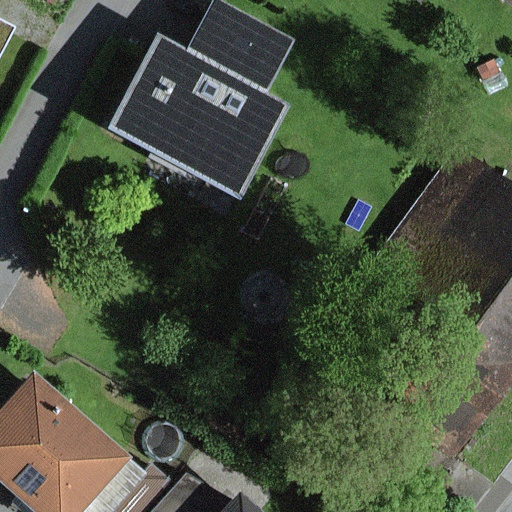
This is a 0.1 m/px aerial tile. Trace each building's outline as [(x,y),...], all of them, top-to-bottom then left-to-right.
[(189,52),(160,36),(151,53),(112,126),(240,194),(288,104),(266,92),(294,39),(221,0),(216,0),(202,28),(189,52)] [(511,0),(499,0),(509,9),(511,5),(511,0)] [(0,60),(17,28),(0,19),(0,60)] [(456,466),(511,392),(511,186),(465,150),(354,296),(422,347),(377,407),(456,466)] [(113,511),(147,474),(131,460),(133,457),(36,373),(0,413),(0,481),(35,511),(113,511)] [(153,467),(147,474),(113,511),(258,511),(242,497),(229,511),(188,475),(176,488),(153,467)]
